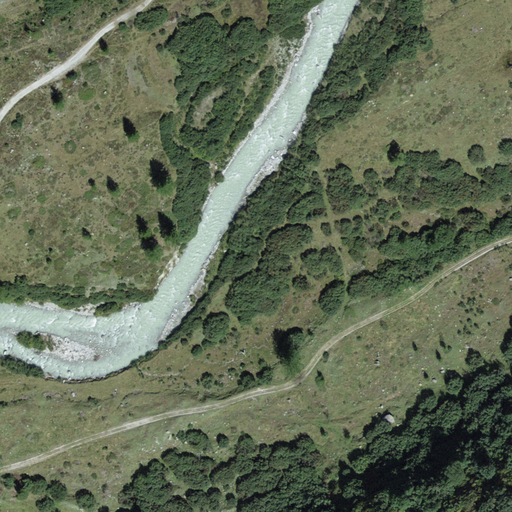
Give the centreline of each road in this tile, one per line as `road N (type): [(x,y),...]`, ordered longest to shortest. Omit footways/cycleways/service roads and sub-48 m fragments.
road 1 (track): [(0,470),(159,416),(290,384),(334,338),(511,238)]
road 2 (track): [(0,116),(147,0)]
